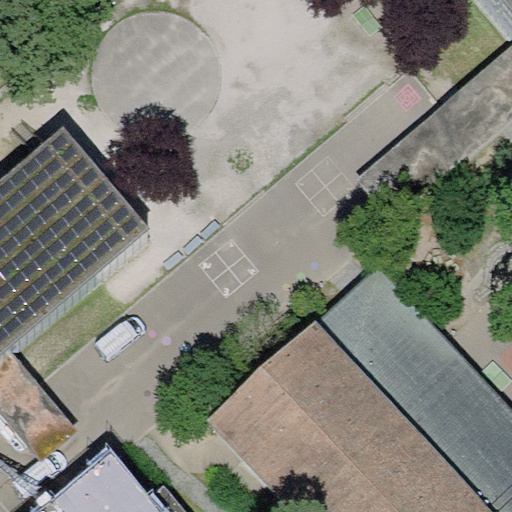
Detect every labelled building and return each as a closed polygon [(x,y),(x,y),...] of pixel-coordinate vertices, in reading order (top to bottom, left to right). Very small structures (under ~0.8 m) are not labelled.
[(0,0),(0,10),(13,0),(0,0)] [(511,0),(474,0),(511,43),(511,0)] [(0,416),(33,455),(64,428),(8,362),(150,242),(62,140),(0,192),(0,416)] [(511,511),(511,479),(350,305),(312,339),(310,338),(210,430),(213,433),(215,431),(290,511),(511,511)] [(149,511),(110,465),(53,511),(149,511)]
